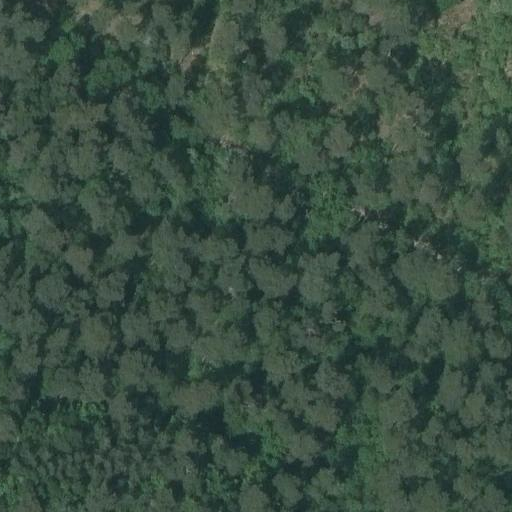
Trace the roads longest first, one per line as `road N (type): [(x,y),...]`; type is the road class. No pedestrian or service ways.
road 1 (track): [(511,299),(133,106)]
road 2 (track): [(133,106),(82,55),(5,0)]
